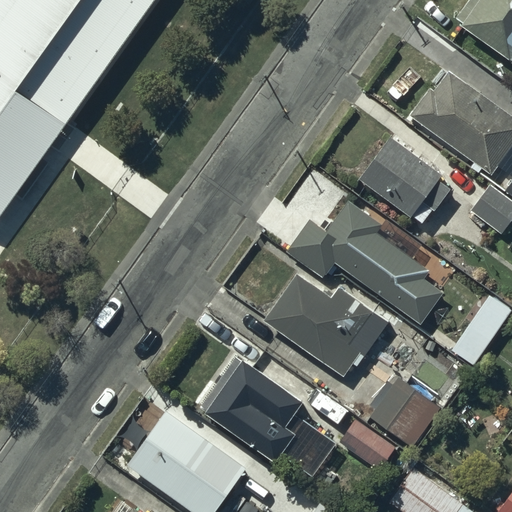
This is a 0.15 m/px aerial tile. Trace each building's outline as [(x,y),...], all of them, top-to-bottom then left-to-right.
[(0,0),(0,221),(157,0),(0,0)] [(511,0),(462,0),(454,11),(461,16),(459,19),(511,55),(511,0)] [(428,82),(408,110),(489,169),(511,138),(511,111),(446,64),(432,84),(428,82)] [(388,129),(356,172),(409,213),(421,197),(432,205),(450,182),(438,173),(442,168),(388,129)] [(511,197),(489,180),(470,206),(501,230),(511,214),(511,197)] [(310,213),(285,247),(321,274),(333,258),(419,320),(442,288),(422,274),(428,266),(375,228),(381,219),(348,195),(327,225),(310,213)] [(295,266),(262,313),(342,371),(360,344),(352,339),(374,308),(336,282),(330,291),(295,266)] [(301,393),(241,352),(239,355),(234,351),(199,402),(203,405),(202,406),(274,455),(294,426),(284,418),(301,393)] [(440,402),(397,371),(367,413),(410,444),(440,402)] [(163,404),(124,459),(157,483),(154,487),(167,496),(169,492),(198,511),(210,511),(245,462),(163,404)] [(395,442),(354,414),(337,438),(342,441),(339,446),(375,471),(395,442)] [(479,511),(411,462),(386,496),(407,511),(479,511)] [(511,511),(511,478),(491,509),(494,511),(511,511)] [(161,511),(148,502),(143,509),(122,494),(109,511),(161,511)] [(328,511),(315,503),(308,511),(328,511)]
